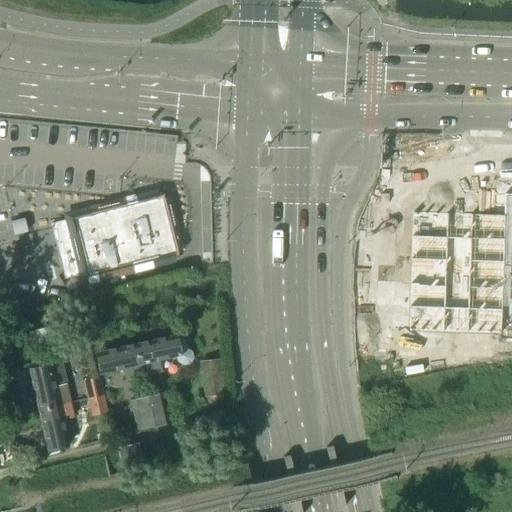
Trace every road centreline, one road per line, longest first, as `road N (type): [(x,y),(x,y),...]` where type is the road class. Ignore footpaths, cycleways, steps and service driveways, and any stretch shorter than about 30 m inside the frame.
road 1 (secondary): [(246,113),(246,348),(279,511)]
road 2 (secondary): [(351,511),(325,369),(317,251),(321,192),(341,117)]
road 3 (secondary): [(324,511),(294,301),(297,117)]
road 4 (secondary): [(247,62),(46,51),(0,39)]
road 5 (secondary): [(0,78),(246,113)]
road 6 (secondary): [(511,74),(298,65)]
road 7 (secondary): [(341,117),(511,119)]
